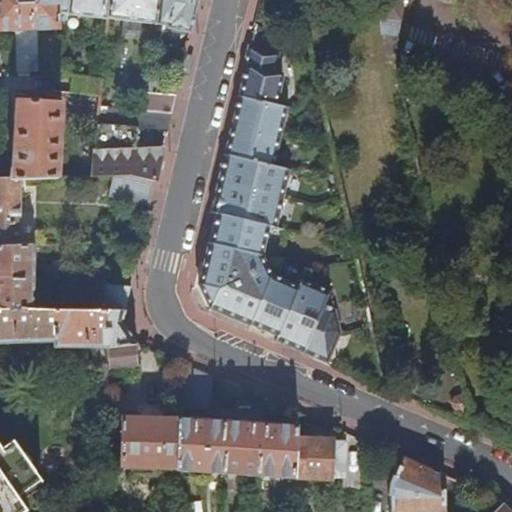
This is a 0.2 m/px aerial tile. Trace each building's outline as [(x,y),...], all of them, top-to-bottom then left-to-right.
[(39,72),(39,77),(54,77),(54,69),(38,70),(36,31),(56,30),(60,30),(60,13),(59,0),(0,0),(0,32),(16,32),(21,32),(21,39),(16,39),(17,73),(39,72)] [(59,0),(60,13),(107,18),(109,0),(59,0)] [(162,24),(165,0),(109,0),(107,18),(123,20),(138,22),(153,25),(156,22),(162,24)] [(169,28),(191,33),(198,0),(165,0),(162,24),(170,26),(169,28)] [(399,0),(379,0),(383,35),(396,36),(399,0)] [(328,70),(316,11),(302,14),(315,73),(328,70)] [(137,32),(138,22),(123,20),(122,30),(137,32)] [(248,45),(243,67),(246,68),(212,212),(215,214),(198,284),(208,312),(274,339),(273,342),(324,363),(338,333),(333,311),(322,307),(327,292),(300,279),(296,286),(267,273),(257,255),(264,225),(273,227),(286,167),(271,161),(284,107),(274,104),(280,76),(272,73),(277,52),(248,45)] [(72,93),(91,95),(100,96),(102,79),(74,78),(72,93)] [(139,111),(171,115),(176,96),(142,92),(139,111)] [(84,176),(93,176),(97,132),(98,123),(99,107),(100,96),(91,95),(88,130),(84,176)] [(12,180),(24,179),(60,178),(64,103),(58,103),(58,100),(55,100),(54,103),(15,101),(14,121),(16,121),(14,161),(12,162),(12,180)] [(98,123),(168,131),(171,115),(139,111),(99,107),(98,123)] [(132,174),(156,181),(161,160),(163,152),(109,154),(111,134),(97,132),(93,176),(118,175),(132,174)] [(112,199),(149,208),(151,200),(156,181),(132,174),(118,175),(112,199)] [(0,248),(20,248),(24,179),(12,180),(0,179),(0,248)] [(109,348),(137,345),(122,323),(124,313),(130,289),(106,285),(103,310),(34,310),(35,246),(20,248),(0,248),(0,352),(15,352),(15,344),(54,343),(55,349),(109,348)] [(137,367),(137,345),(109,348),(111,369),(137,367)] [(209,411),(213,378),(190,368),(185,402),(182,410),(209,411)] [(453,412),(466,419),(460,393),(449,394),(453,412)] [(178,468),(179,422),(123,419),(122,466),(178,468)] [(296,441),(297,427),(254,424),(179,420),(179,422),(178,468),(178,472),(179,472),(220,474),(295,479),(296,441)] [(296,441),(295,479),(330,481),(330,478),(342,479),(344,446),(332,445),(332,442),(296,441)] [(27,511),(23,505),(46,488),(13,444),(0,452),(0,451),(0,511),(27,511)] [(442,511),(442,476),(410,462),(402,459),(395,478),(393,478),(389,491),(389,496),(392,496),(391,511),(442,511)] [(507,511),(498,502),(494,507),(496,511),(495,511),(507,511)]
